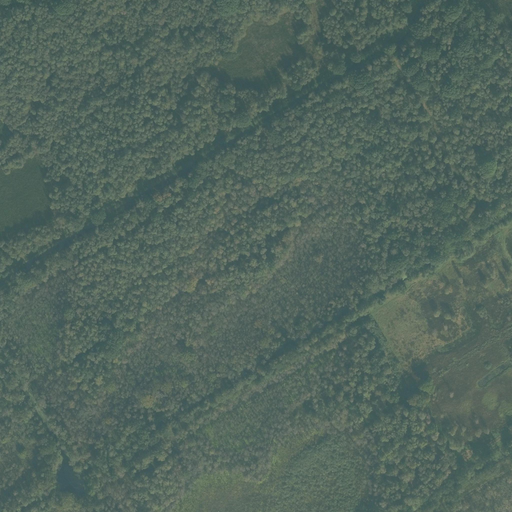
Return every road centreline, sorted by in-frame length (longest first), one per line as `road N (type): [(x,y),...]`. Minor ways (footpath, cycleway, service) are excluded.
road 1 (track): [(0,271),(405,21),(425,0)]
road 2 (track): [(511,439),(392,511)]
